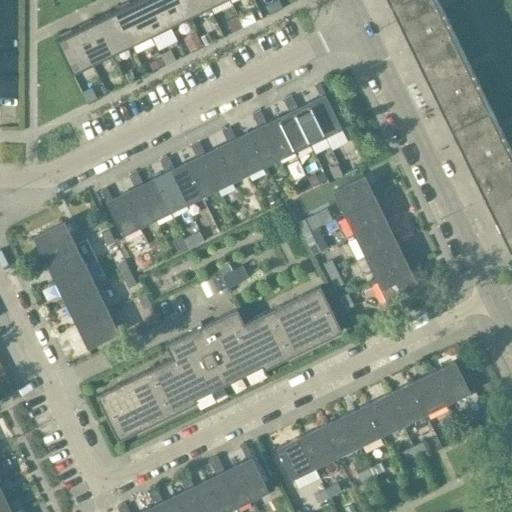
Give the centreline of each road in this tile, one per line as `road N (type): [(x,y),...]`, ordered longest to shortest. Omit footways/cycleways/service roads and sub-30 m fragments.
road 1 (residential): [(0,281),(102,485),(495,297)]
road 2 (residential): [(0,178),(50,178),(358,29)]
road 3 (residential): [(495,297),(358,29)]
